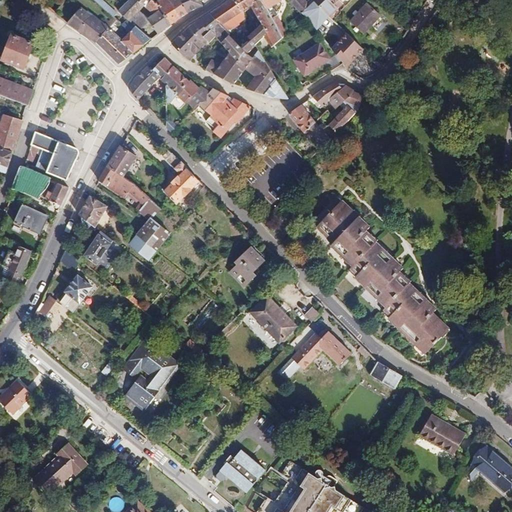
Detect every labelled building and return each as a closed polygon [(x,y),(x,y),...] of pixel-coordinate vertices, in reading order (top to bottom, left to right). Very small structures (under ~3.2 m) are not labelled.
[(114,17),(117,13),(103,0),(99,4),(114,17)] [(181,17),(170,0),(159,0),(156,3),(152,0),(129,0),(119,10),(128,19),(130,20),(139,11),(144,7),(154,14),(148,18),(150,21),(158,34),(181,17)] [(170,0),(181,17),(189,12),(203,6),(200,0),(170,0)] [(229,0),(210,14),(227,32),(232,28),(234,29),(240,25),(239,24),(244,20),(242,10),(233,0),(229,0)] [(233,0),(242,10),(243,11),(251,6),(261,23),(272,17),(267,9),(262,0),(233,0)] [(262,0),(267,9),(272,17),(282,37),(287,33),(278,15),(283,4),(280,0),(262,0)] [(320,35),(326,29),(314,14),(315,13),(308,4),(304,0),(289,0),(307,18),(320,35)] [(339,0),(313,0),(329,17),(343,3),(339,0)] [(363,33),(380,16),(367,3),(351,21),(363,33)] [(67,24),(95,43),(109,27),(93,15),(92,16),(82,8),(67,24)] [(140,29),(150,21),(148,18),(139,11),(130,20),(140,29)] [(190,26),(172,44),(183,55),(185,58),(190,61),(196,53),(199,50),(198,50),(207,40),(210,43),(216,36),(221,42),(229,34),(227,32),(210,14),(190,26)] [(265,38),(271,46),(282,37),(272,17),(261,23),(267,33),(263,35),(264,36),(265,38)] [(118,65),(144,45),(151,39),(140,29),(130,20),(128,19),(122,25),(130,32),(123,40),(109,27),(95,43),(118,65)] [(343,64),(360,45),(334,21),(326,29),(320,35),(336,55),(343,64)] [(212,59),(206,70),(233,85),(245,69),(256,77),(246,89),(264,95),(271,86),(270,85),(276,78),(258,51),(252,59),(247,54),(256,46),(255,45),(264,36),(263,35),(267,33),(261,23),(248,36),(250,39),(241,47),(239,45),(229,34),(221,42),(230,52),(221,64),(212,59)] [(12,35),(2,60),(24,68),(34,43),(12,35)] [(323,64),(328,73),(341,64),(343,64),(336,55),(330,59),(320,43),(294,60),(304,76),(323,64)] [(371,55),(377,61),(381,56),(375,51),(371,55)] [(160,78),(162,80),(173,66),(165,57),(153,71),(160,78)] [(138,101),(140,99),(158,81),(160,78),(153,71),(149,66),(136,78),(131,88),(132,94),(138,101)] [(208,94),(200,86),(198,89),(190,81),(189,82),(173,66),(162,80),(165,83),(165,85),(166,101),(169,103),(170,99),(172,101),(178,95),(186,102),(187,101),(195,109),(199,105),(209,94),(208,94)] [(0,94),(28,106),(33,91),(0,77),(0,94)] [(271,86),(264,95),(273,98),(288,99),(289,98),(276,78),(270,85),(271,86)] [(329,102),(336,109),(343,101),(354,90),(344,84),(338,83),(337,82),(322,90),(312,97),(323,108),(329,102)] [(209,94),(199,105),(211,116),(207,120),(216,128),(213,131),(221,138),(235,122),(236,124),(251,107),(233,98),(233,99),(229,96),(213,88),(208,94),(209,94)] [(354,90),(343,101),(348,105),(355,113),(364,96),(354,90)] [(378,97),(375,91),(366,95),(369,101),(378,97)] [(304,133),(316,123),(301,105),(291,113),(291,114),(290,115),(291,117),(304,133)] [(337,132),(355,113),(348,105),(329,125),(337,132)] [(0,147),(13,152),(22,121),(4,115),(3,116),(0,124),(0,147)] [(173,133),(178,127),(172,121),(166,119),(166,126),(173,133)] [(304,133),(319,149),(330,139),(316,123),(304,133)] [(36,132),(29,150),(38,154),(40,148),(54,154),(53,158),(47,172),(47,173),(67,181),(79,155),(77,148),(36,132)] [(107,166),(124,177),(137,156),(120,146),(107,166)] [(0,169),(7,172),(13,152),(0,147),(0,164),(1,164),(0,166),(0,169)] [(166,159),(172,153),(169,150),(163,156),(166,159)] [(166,159),(165,160),(174,169),(175,167),(181,173),(163,191),(177,205),(200,182),(172,153),(166,159)] [(53,158),(41,154),(35,167),(47,172),(53,158)] [(141,201),(144,204),(149,198),(134,183),(124,177),(107,166),(99,181),(125,198),(127,194),(129,191),(141,201)] [(43,189),(49,179),(20,168),(15,184),(41,194),(39,197),(61,205),(69,188),(58,183),(53,193),(43,189)] [(141,201),(129,191),(127,194),(138,204),(141,201)] [(81,215),(96,227),(108,206),(90,196),(80,214),(81,215)] [(150,217),(152,219),(161,208),(149,198),(144,204),(141,208),(139,211),(149,220),(150,217)] [(438,308),(411,282),(411,281),(400,271),(404,267),(377,241),(378,240),(367,230),(371,226),(343,200),(326,218),(316,227),(333,243),(330,246),(352,267),(350,270),(356,276),(354,278),(386,308),(383,310),(390,317),(388,319),(425,355),(450,328),(434,312),(438,308)] [(14,223),(37,234),(46,215),(23,204),(14,223)] [(96,227),(81,215),(78,222),(91,231),(96,227)] [(137,234),(156,250),(170,233),(152,219),(150,217),(149,220),(137,234)] [(101,231),(84,255),(97,264),(97,263),(109,246),(113,240),(101,231)] [(129,244),(149,259),(156,250),(137,234),(129,244)] [(7,277),(6,279),(18,284),(32,252),(20,246),(17,253),(9,250),(3,266),(5,267),(10,269),(7,277)] [(109,246),(97,263),(105,268),(117,251),(109,246)] [(242,260),(230,272),(244,286),(256,274),(253,271),(265,260),(252,247),(240,258),(242,260)] [(73,269),(81,260),(66,248),(61,259),(73,269)] [(7,277),(10,269),(5,267),(1,275),(7,277)] [(93,287),(78,275),(65,292),(73,298),(66,306),(74,312),(93,287)] [(149,307),(133,294),(129,299),(145,312),(149,307)] [(39,311),(46,316),(57,300),(50,295),(39,311)] [(297,326),(268,295),(250,312),(280,343),(297,326)] [(213,301),(193,324),(199,330),(219,307),(213,301)] [(313,307),(304,315),(312,322),(320,314),(313,307)] [(159,323),(169,331),(173,326),(163,318),(159,323)] [(291,357),(292,358),(278,372),(287,381),(301,366),(304,369),(324,350),(340,365),(351,353),(329,331),(319,340),(313,334),(315,332),(308,326),(290,345),(297,351),(291,357)] [(161,392),(182,364),(146,338),(122,369),(135,378),(141,368),(150,375),(147,379),(141,375),(124,397),(144,411),(159,390),(161,392)] [(197,353),(202,348),(190,338),(185,343),(197,353)] [(362,345),(357,350),(366,358),(371,354),(362,345)] [(378,361),(371,375),(395,389),(402,375),(378,361)] [(107,376),(115,366),(110,362),(101,372),(107,376)] [(92,372),(88,367),(81,372),(85,378),(92,372)] [(0,397),(0,401),(13,414),(32,394),(18,380),(0,397)] [(217,414),(224,406),(203,389),(167,432),(195,456),(211,436),(199,426),(212,410),(217,414)] [(420,435),(454,454),(466,434),(431,414),(420,435)] [(58,457),(33,480),(48,496),(73,472),(75,475),(87,464),(68,443),(56,454),(58,457)] [(504,490),(511,480),(511,467),(487,447),(473,464),(481,470),(504,490)] [(247,492),(266,470),(240,448),(233,457),(231,455),(226,461),(227,462),(216,475),(217,478),(220,481),(222,481),(226,476),(247,492)] [(27,475),(43,458),(37,452),(20,468),(27,475)] [(325,482),(290,460),(282,474),(291,479),(274,506),(265,500),(257,511),(361,511),(364,507),(335,489),(337,484),(338,482),(337,481),(329,476),(325,482)] [(465,471),(473,478),(481,470),(473,464),(465,471)] [(156,511),(149,511),(137,501),(127,511),(156,511)]
